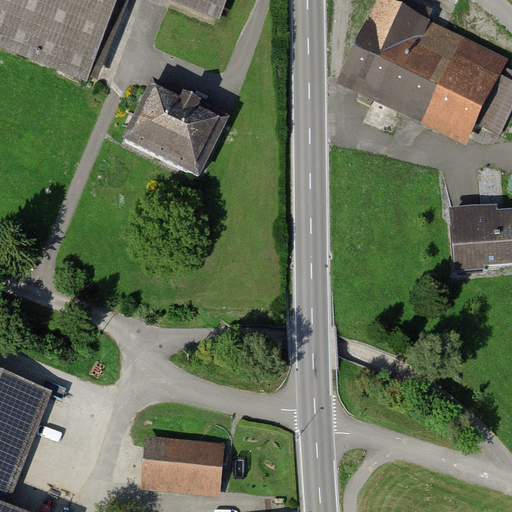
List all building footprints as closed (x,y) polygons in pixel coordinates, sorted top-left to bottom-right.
[(0,0),(0,52),(79,83),(111,0),(161,0),(215,21),(223,0),(0,0)] [(340,91),(453,145),(466,118),(498,133),(511,104),(511,74),(379,10),(340,91)] [(154,87),(126,144),(199,178),(226,122),(154,87)] [(511,223),(451,229),(455,275),(511,270),(511,223)] [(0,511),(0,510),(42,401),(0,385),(0,511)] [(149,448),(146,486),(223,492),(225,453),(149,448)]
